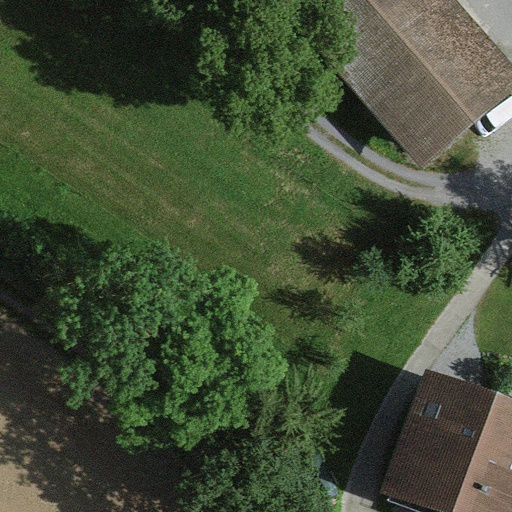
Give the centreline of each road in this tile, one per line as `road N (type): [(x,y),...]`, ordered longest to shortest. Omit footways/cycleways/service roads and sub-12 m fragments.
road 1 (track): [(511,195),(404,196),(349,161),(184,0)]
road 2 (track): [(0,284),(152,396),(217,459),(245,511)]
